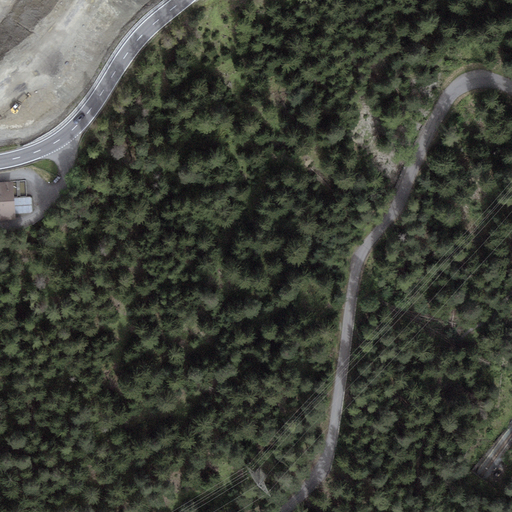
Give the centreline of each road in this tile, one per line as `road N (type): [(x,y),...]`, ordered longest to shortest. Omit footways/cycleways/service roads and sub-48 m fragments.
road 1 (unclassified): [(511,90),(474,78),(449,94),(358,261),(318,470),(285,511)]
road 2 (secondary): [(182,0),(131,46),(74,128),(0,162)]
